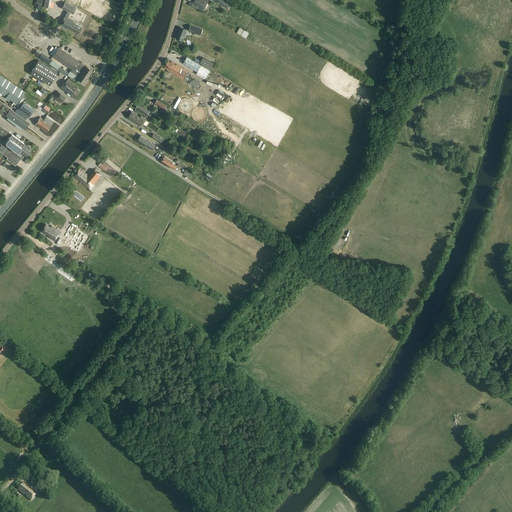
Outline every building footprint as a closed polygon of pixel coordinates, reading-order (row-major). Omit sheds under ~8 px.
[(190,0),(189,2),(203,10),(208,1),(207,0),(190,0)] [(65,2),(62,8),(72,14),(76,8),(65,2)] [(66,28),(77,33),(81,27),(73,23),(74,21),(64,16),(59,26),(66,29),(66,28)] [(190,25),(188,30),(200,35),(202,29),(190,25)] [(176,38),(183,41),(187,29),(180,27),(176,38)] [(72,69),(70,71),(68,75),(69,76),(75,80),(76,78),(84,83),(89,76),(90,76),(93,72),(92,71),(92,70),(85,65),(85,66),(83,64),(83,63),(81,62),(80,63),(78,61),(58,47),(53,56),(72,69)] [(187,57),(183,63),(197,71),(206,76),(210,71),(200,65),(187,57)] [(200,63),(211,68),(213,63),(203,58),(200,63)] [(30,73),(49,85),(58,72),(38,60),(30,73)] [(58,70),(60,67),(51,61),(49,64),(58,70)] [(168,61),(164,68),(187,82),(189,78),(186,75),(188,71),(171,61),(170,62),(168,61)] [(0,92),(17,104),(25,92),(0,75),(0,92)] [(70,95),(74,98),(79,91),(76,89),(77,87),(67,79),(60,88),(67,93),(68,92),(71,94),(70,95)] [(175,86),(181,89),(184,83),(178,80),(175,86)] [(52,96),(60,103),(65,97),(57,90),(52,96)] [(155,104),(164,110),(166,106),(157,100),(155,104)] [(29,123),(21,117),(15,112),(0,101),(0,112),(5,116),(5,115),(24,129),(29,123)] [(34,110),(23,103),(18,110),(28,118),(34,110)] [(143,113),(147,116),(150,111),(146,108),(139,103),(135,108),(139,111),(142,113),(143,113)] [(140,125),(141,124),(143,125),(146,119),(141,116),(140,118),(132,112),(128,118),(140,125)] [(38,119),(50,127),(53,122),(48,118),(46,117),(43,120),(40,117),(38,119)] [(50,127),(38,119),(34,125),(38,128),(39,127),(46,132),(50,127)] [(0,125),(0,138),(3,141),(0,144),(0,151),(8,157),(6,159),(15,165),(20,158),(23,155),(26,157),(31,149),(24,144),(24,143),(11,134),(0,125)] [(179,128),(175,133),(182,138),(186,133),(179,128)] [(155,146),(140,136),(137,141),(144,146),(145,145),(152,150),(155,146)] [(170,167),(174,169),(176,166),(172,163),(172,162),(164,157),(161,162),(169,167),(170,167)] [(98,165),(109,174),(113,168),(103,160),(98,165)] [(80,169),(79,171),(74,176),(90,189),(101,175),(95,170),(89,176),(80,169)] [(46,224),(42,231),(49,236),(48,237),(54,240),(60,231),(51,226),(51,227),(46,224)] [(71,248),(77,252),(79,249),(80,250),(85,242),(84,241),(86,238),(80,234),(78,237),(77,236),(72,244),(73,245),(71,248)] [(58,245),(64,249),(69,241),(63,237),(58,245)] [(23,494),(31,501),(36,494),(28,488),(23,483),(18,490),(23,494)]
